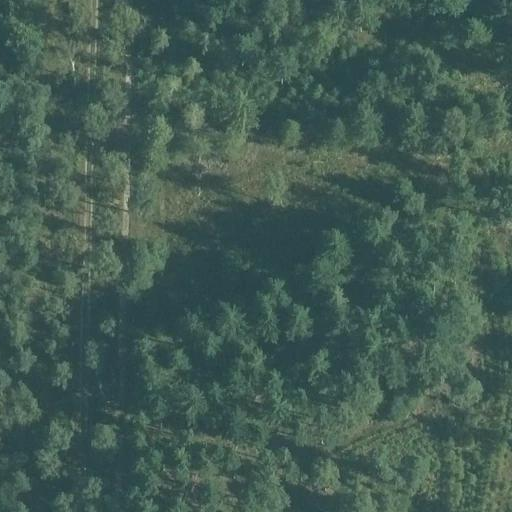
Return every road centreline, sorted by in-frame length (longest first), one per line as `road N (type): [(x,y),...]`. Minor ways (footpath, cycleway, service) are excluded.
road 1 (track): [(94,0),(78,511)]
road 2 (track): [(121,511),(136,0)]
